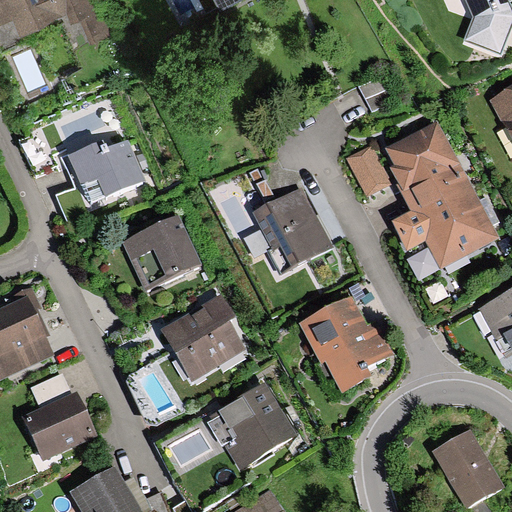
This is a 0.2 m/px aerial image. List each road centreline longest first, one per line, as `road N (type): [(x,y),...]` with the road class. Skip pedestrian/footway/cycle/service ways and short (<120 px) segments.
road 1 (residential): [(435,393),(433,370),(309,140)]
road 2 (residential): [(52,249),(153,473)]
road 3 (residential): [(383,511),(376,441),(396,413),(435,393)]
road 4 (residential): [(52,249),(0,128)]
